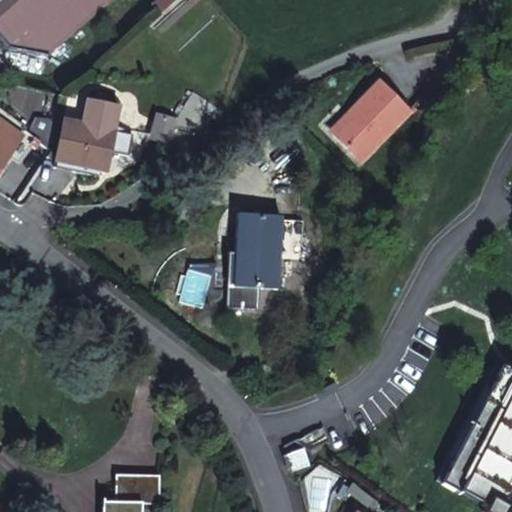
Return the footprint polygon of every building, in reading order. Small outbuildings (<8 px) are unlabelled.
[(109,0),(0,0),(0,38),(6,46),(46,58),(109,0)] [(154,0),(151,3),(159,12),(173,0),(154,0)] [(379,83),(353,110),(357,115),(336,137),(361,163),(409,113),(379,83)] [(436,101),(428,93),(417,105),(429,117),(436,101)] [(61,122),(54,162),(88,168),(104,171),(108,153),(127,157),(131,135),(111,131),(115,108),(84,101),(80,125),(61,122)] [(357,115),(353,110),(331,133),(336,137),(357,115)] [(0,166),(4,160),(22,134),(25,129),(0,112),(0,166)] [(44,149),(50,119),(32,118),(25,129),(22,134),(33,141),(44,149)] [(175,122),(162,119),(156,141),(169,143),(175,122)] [(16,167),(33,141),(22,134),(4,160),(16,167)] [(88,168),(54,162),(53,170),(87,176),(88,168)] [(301,256),(303,221),(280,220),(280,217),(236,215),(236,229),(235,253),(233,310),(257,311),(258,287),(277,288),(279,255),(301,256)] [(223,253),(235,253),(236,229),(223,229),(223,253)] [(511,511),(511,371),(496,363),(435,478),(481,502),(481,503),(497,511),(511,511)] [(303,449),(284,455),(289,471),(308,465),(303,449)] [(102,511),(142,511),(142,502),(103,502),(102,511)]
